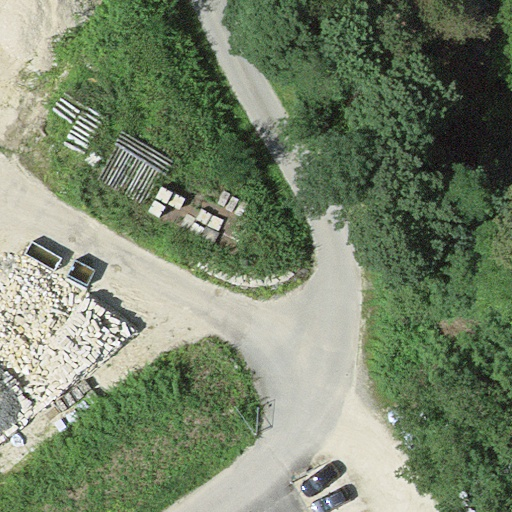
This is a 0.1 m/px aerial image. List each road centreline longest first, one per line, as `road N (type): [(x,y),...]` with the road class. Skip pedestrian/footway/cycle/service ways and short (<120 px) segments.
road 1 (unknown): [(343,399),(310,237),(226,47)]
road 2 (unknown): [(226,47),(0,13)]
road 3 (unknown): [(185,511),(343,399)]
road 4 (unknown): [(343,399),(385,511)]
